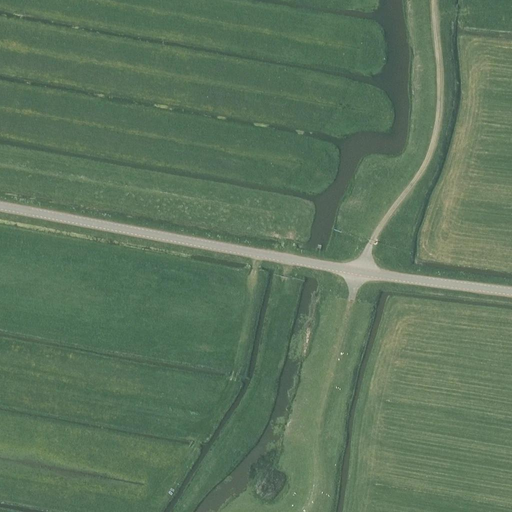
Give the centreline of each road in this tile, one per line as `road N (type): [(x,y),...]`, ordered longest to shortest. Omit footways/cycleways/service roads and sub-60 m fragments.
road 1 (tertiary): [(511,292),(357,273),(0,207)]
road 2 (track): [(350,299),(371,240),(428,158),(440,117),(433,0)]
